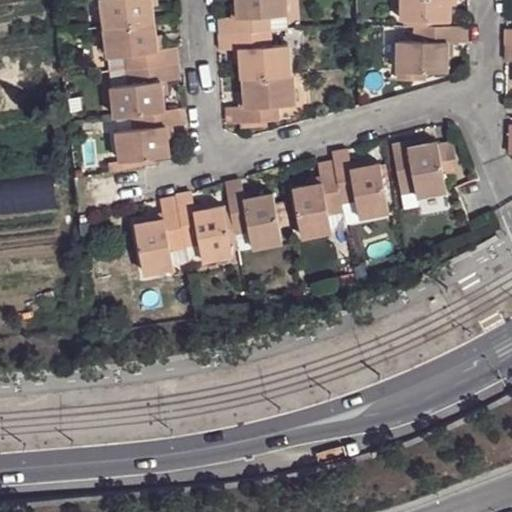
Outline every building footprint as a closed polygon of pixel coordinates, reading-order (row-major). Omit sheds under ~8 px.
[(97,0),(101,23),(148,16),(147,2),(152,2),(151,0),(97,0)] [(216,32),(268,28),(266,14),(283,13),(281,0),(232,0),(233,2),(227,2),(228,18),(215,18),(216,32)] [(398,0),(398,14),(445,15),(445,0),(446,0),(452,1),(452,0),(398,0)] [(44,6),(0,12),(0,35),(47,30),(44,6)] [(266,14),(268,28),(284,27),(283,13),(266,14)] [(150,31),(148,16),(101,23),(104,52),(121,49),(123,66),(172,60),(171,43),(157,45),(155,31),(150,31)] [(445,22),(410,21),(409,34),(394,34),(393,64),(421,65),(441,66),(442,51),(447,51),(448,35),(463,36),(463,22),(445,22)] [(409,34),(410,21),(398,21),(394,21),(394,34),(409,34)] [(502,40),(511,40),(511,25),(503,25),(502,40)] [(268,44),(285,43),(284,27),(268,28),(268,44)] [(287,73),(285,43),(268,44),(268,28),(216,32),(217,47),(231,47),(231,62),(237,61),(238,76),(243,76),(287,73)] [(511,40),(502,40),(502,55),(511,55),(511,40)] [(106,68),(123,66),(121,49),(104,52),(106,68)] [(174,75),(172,60),(123,66),(125,82),(108,84),(112,111),(129,110),(160,106),(158,91),(162,90),(161,76),(174,75)] [(421,75),(421,65),(393,64),(393,74),(421,75)] [(125,82),(123,66),(106,68),(108,84),(125,82)] [(227,122),(277,119),(276,105),(293,104),(291,73),(287,73),(243,76),(244,91),(239,91),(240,108),(226,109),(227,122)] [(178,104),(160,106),(129,110),(130,124),(113,126),(117,159),(165,154),(164,136),(168,136),(166,120),(179,119),(178,104)] [(276,105),(277,119),(294,118),(293,104),(276,105)] [(130,124),(129,110),(112,111),(113,126),(130,124)] [(418,138),(389,142),(398,190),(412,188),(413,193),(442,188),(440,174),(455,172),(449,141),(434,144),(433,139),(418,142),(418,138)] [(328,150),(330,159),(338,199),(352,196),(356,215),(386,209),(376,161),(361,163),(360,158),(344,160),(342,148),(328,150)] [(338,199),(330,159),(314,161),(317,176),(304,178),(305,183),(290,185),(300,232),(327,228),(324,210),(340,207),(338,199)] [(0,215),(54,209),(51,179),(0,184),(0,215)] [(225,202),(231,230),(246,227),(249,245),(280,239),(270,190),(254,193),(253,188),(238,191),(236,179),(221,181),(225,202)] [(171,193),(172,197),(181,241),(196,238),(199,256),(228,251),(218,203),(204,205),(203,200),(189,202),(187,190),(171,193)] [(352,196),(338,199),(340,207),(342,217),(356,215),(352,196)] [(181,241),(172,197),(156,200),(159,212),(144,214),(145,221),(132,223),(141,270),(169,264),(166,249),(182,246),(181,241)] [(225,202),(218,203),(228,251),(235,250),(234,247),(231,230),(225,202)] [(342,217),(340,207),(324,210),(327,228),(343,225),(342,217)] [(246,227),(231,230),(234,247),(249,245),(246,227)] [(196,238),(181,241),(182,246),(184,259),(199,256),(196,238)] [(184,259),(182,246),(166,249),(169,264),(185,262),(184,259)]
